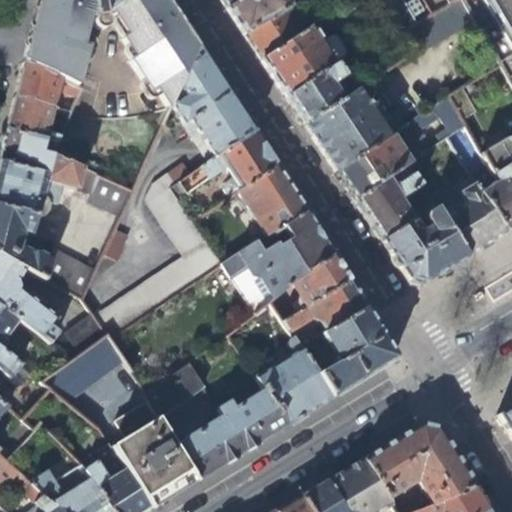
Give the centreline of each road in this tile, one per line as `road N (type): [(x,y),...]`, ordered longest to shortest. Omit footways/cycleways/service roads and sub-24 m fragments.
road 1 (residential): [(192,0),(434,374)]
road 2 (residential): [(210,511),(434,374)]
road 3 (residential): [(511,494),(434,374)]
